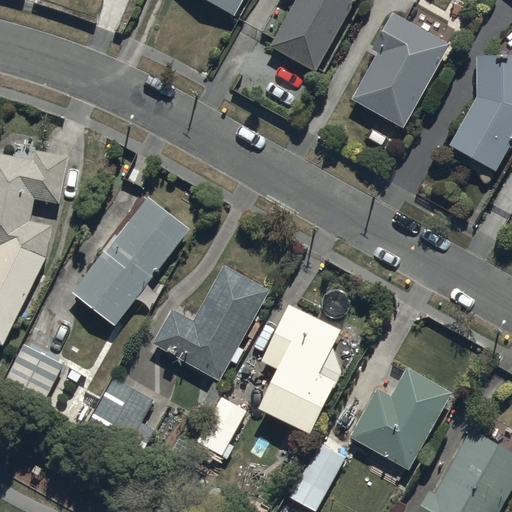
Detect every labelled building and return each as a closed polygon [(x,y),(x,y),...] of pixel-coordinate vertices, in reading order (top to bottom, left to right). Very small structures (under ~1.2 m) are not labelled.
[(203,0),(233,16),(242,0),(203,0)] [(277,34),(269,46),(315,72),(356,0),(296,0),(286,18),(284,17),(275,33),(277,34)] [(376,53),(350,100),(404,129),(450,45),(391,13),(371,50),(376,53)] [(476,98),(448,145),(496,171),(511,142),(511,56),(476,57),(476,98)] [(0,153),(0,345),(4,347),(47,259),(54,226),(31,222),(35,199),(60,204),(69,158),(34,151),(33,160),(0,153)] [(145,197),(72,294),(114,326),(189,231),(145,197)] [(171,309),(152,343),(219,382),(230,363),(234,365),(243,350),(238,348),(270,292),(224,265),(192,320),(171,309)] [(278,370),(258,410),(310,436),(341,372),(332,350),(342,332),(289,306),(261,362),(278,370)] [(46,401),(64,366),(25,346),(7,381),(46,401)] [(377,389),(349,437),(408,471),(452,394),(406,368),(390,396),(377,389)] [(141,423),(154,400),(114,379),(87,427),(140,456),(154,430),(141,423)] [(221,398),(197,442),(221,456),(246,412),(221,398)] [(429,490),(417,511),(497,511),(511,486),(511,454),(468,430),(434,493),(429,490)] [(287,496),(316,511),(345,458),(317,443),(287,496)]
